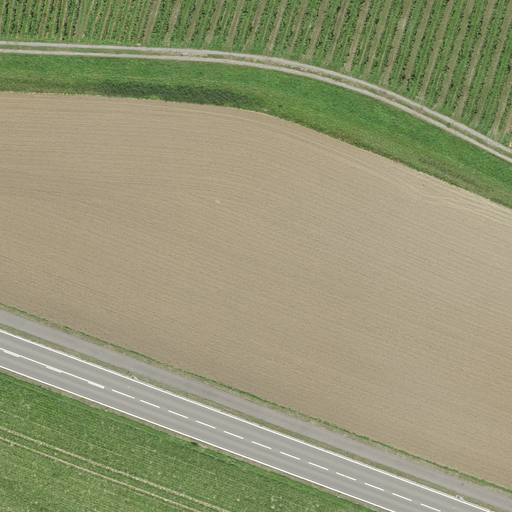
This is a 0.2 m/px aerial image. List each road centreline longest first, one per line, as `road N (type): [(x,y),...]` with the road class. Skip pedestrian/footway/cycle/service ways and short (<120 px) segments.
road 1 (track): [(0,55),(306,80),(407,112),(511,159)]
road 2 (primary): [(0,349),(439,511)]
